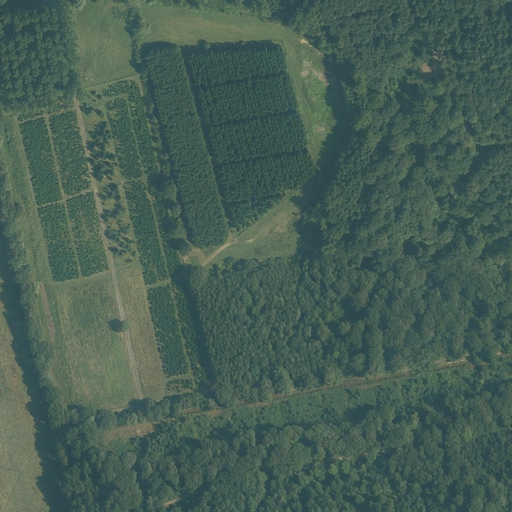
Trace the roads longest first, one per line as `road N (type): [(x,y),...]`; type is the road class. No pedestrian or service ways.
road 1 (track): [(126,511),(99,417),(221,385),(193,270),(232,239)]
road 2 (track): [(511,431),(258,473),(140,511)]
road 3 (track): [(511,221),(411,0)]
